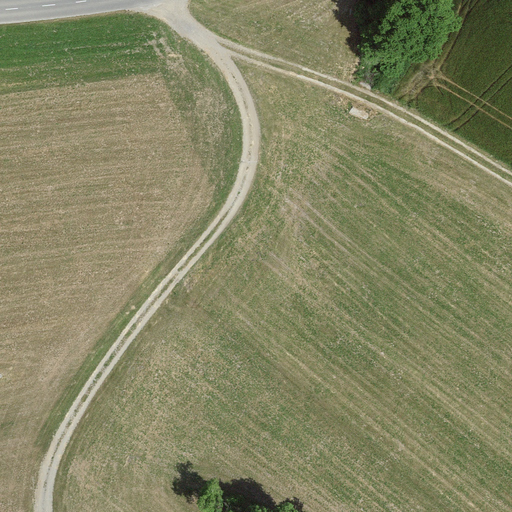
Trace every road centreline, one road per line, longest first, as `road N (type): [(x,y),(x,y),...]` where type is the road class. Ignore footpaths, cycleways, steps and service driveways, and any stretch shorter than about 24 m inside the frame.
road 1 (track): [(143,0),(197,20),(232,53),(256,123),(243,176),(206,235),(93,375),(49,459),(45,511)]
road 2 (track): [(197,20),(386,98),(511,170)]
